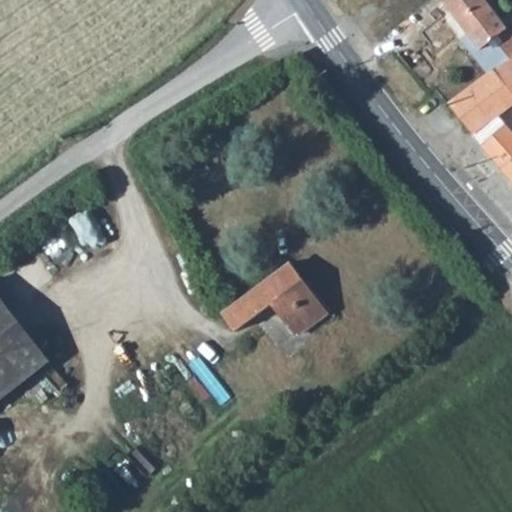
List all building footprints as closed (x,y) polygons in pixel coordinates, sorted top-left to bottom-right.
[(473,50),(489,71),(493,76),(511,62),(511,25),(510,23),(508,24),(489,0),(442,0),(477,46),(473,50)] [(489,71),(449,101),(472,132),(511,101),(511,62),(493,76),(489,71)] [(511,136),(492,153),(504,166),(502,168),(511,179),(511,136)] [(291,266),(225,314),(239,333),(276,306),(299,337),(328,316),(291,266)] [(0,299),(0,399),(48,362),(0,299)] [(35,444),(55,428),(23,389),(3,405),(35,444)] [(5,414),(0,417),(0,484),(37,457),(5,414)]
